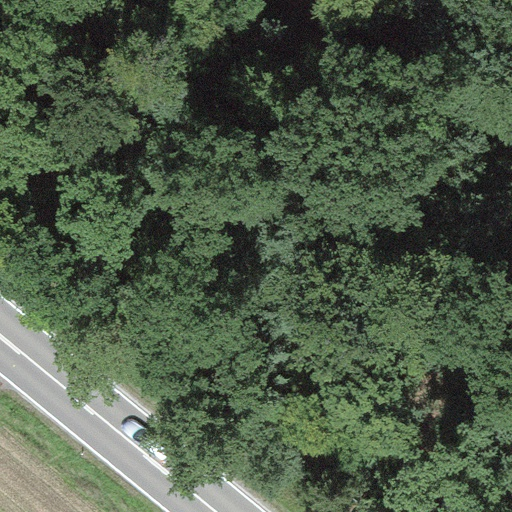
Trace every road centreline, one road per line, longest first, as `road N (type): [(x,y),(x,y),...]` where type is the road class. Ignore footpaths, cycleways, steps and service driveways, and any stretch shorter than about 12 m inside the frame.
road 1 (primary): [(214,511),(0,335)]
road 2 (track): [(364,0),(511,143)]
